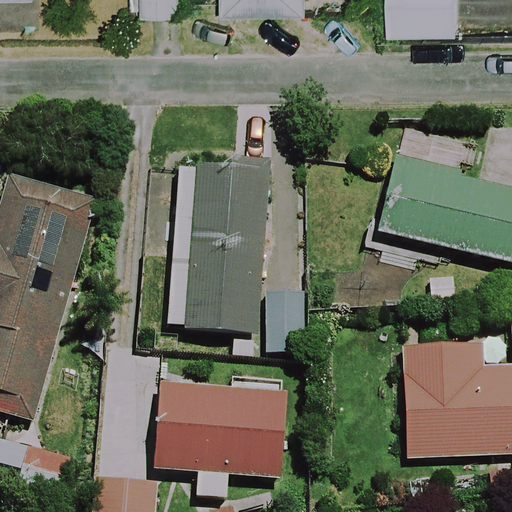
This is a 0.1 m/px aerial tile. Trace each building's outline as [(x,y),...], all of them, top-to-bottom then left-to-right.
[(182,0),(141,0),(141,13),(183,13),(182,0)] [(226,0),(227,11),(307,10),(307,0),(226,0)] [(456,0),(388,0),(387,30),(455,33),(456,0)] [(511,198),(388,176),(375,246),(511,270),(511,198)] [(166,337),(253,343),(263,184),(176,178),(166,337)] [(79,202),(0,186),(0,420),(34,427),(79,202)] [(402,350),(402,461),(510,461),(510,485),(511,485),(511,319),(502,320),(502,349),(402,350)] [(150,478),(192,480),(191,505),(224,507),(225,482),(287,484),(290,398),(154,393),(150,478)] [(66,454),(0,442),(0,501),(57,511),(66,454)] [(153,511),(155,488),(94,484),(92,511),(153,511)]
